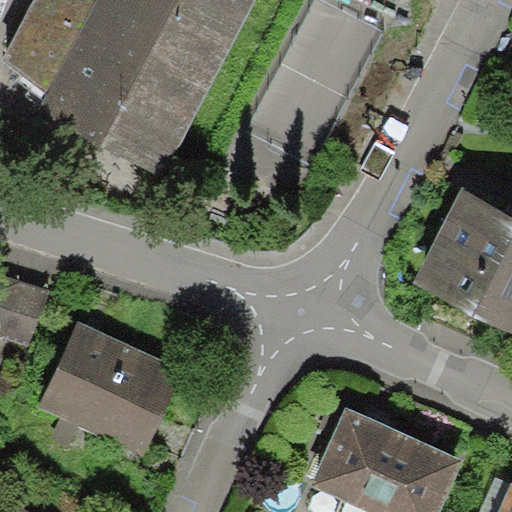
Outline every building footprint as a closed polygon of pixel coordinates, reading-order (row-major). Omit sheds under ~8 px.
[(246,0),(100,0),(80,39),(50,23),(21,79),(46,91),(34,116),(154,178),(246,0)] [(511,215),(457,187),(410,278),(511,330),(511,215)] [(0,348),(31,358),(52,296),(0,279),(0,348)] [(181,365),(73,318),(34,408),(57,418),(45,445),(67,454),(78,430),(141,457),(147,443),(180,457),(187,440),(154,425),(181,365)] [(438,511),(461,460),(341,408),(307,485),(342,500),(337,511),(438,511)] [(511,511),(511,482),(496,475),(477,511),(511,511)] [(110,511),(51,487),(40,511),(23,511),(1,502),(0,505),(0,511),(110,511)]
